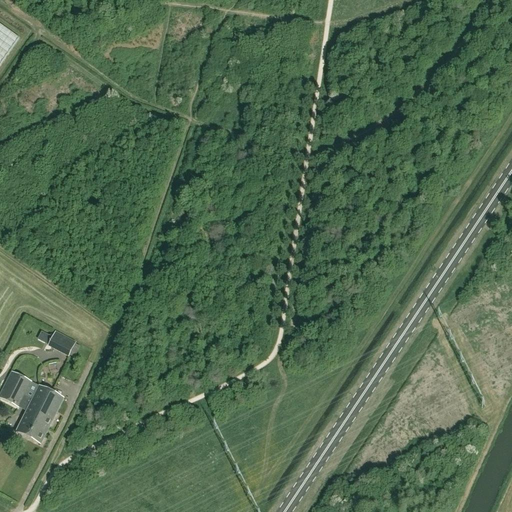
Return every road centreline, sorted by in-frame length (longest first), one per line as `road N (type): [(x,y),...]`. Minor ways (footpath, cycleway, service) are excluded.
road 1 (unknown): [(233,0),(194,89),(194,129),(128,309),(55,469)]
road 2 (unknown): [(245,511),(511,114)]
road 3 (primary): [(282,511),(511,160)]
road 4 (unknown): [(484,0),(406,101),(306,160)]
